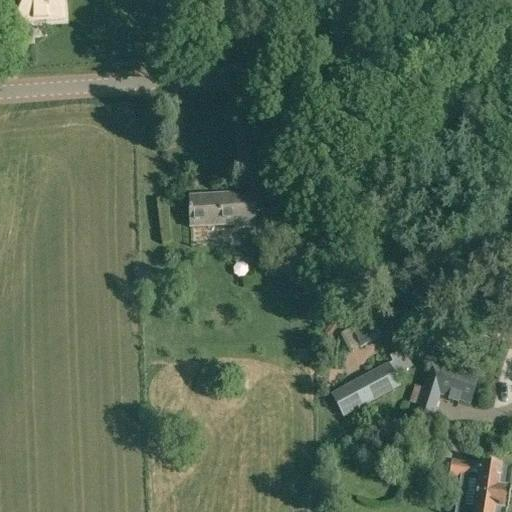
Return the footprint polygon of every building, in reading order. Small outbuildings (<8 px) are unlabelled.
[(17,0),(20,24),(64,20),(62,0),(17,0)] [(234,228),(234,231),(255,230),(253,192),(233,193),(233,196),(189,199),(190,212),(189,213),(190,231),(234,228)] [(287,243),(288,285),(309,285),(308,242),(287,243)] [(352,332),(365,358),(380,351),(375,342),(382,338),(374,321),(352,332)] [(414,357),(399,359),(401,377),(416,375),(414,357)] [(331,396),(343,418),(400,388),(388,365),(331,396)] [(422,392),(415,390),(409,408),(416,410),(414,418),(431,424),(440,398),(448,400),(447,402),(458,406),(458,403),(470,407),(479,388),(482,382),(430,366),(428,372),(422,392)] [(507,511),(510,491),(511,473),(511,471),(502,470),(502,469),(479,466),(476,483),(468,482),(471,465),(451,462),(449,479),(460,481),(458,494),(474,497),(472,511),(507,511)]
